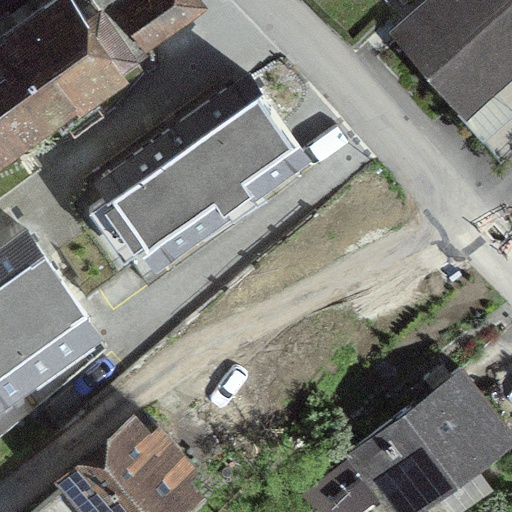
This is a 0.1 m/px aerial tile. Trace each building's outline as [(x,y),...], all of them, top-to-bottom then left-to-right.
[(194,7),(188,0),(136,0),(123,11),(148,43),(194,7)] [(511,62),(511,0),(437,0),(394,37),(457,110),(511,62)] [(0,144),(92,86),(56,30),(0,65),(0,144)] [(105,177),(157,248),(298,144),(246,74),(105,177)] [(0,408),(116,323),(50,235),(0,272),(0,408)] [(228,376),(200,396),(231,439),(259,419),(228,376)] [(397,511),(505,442),(464,379),(350,452),(388,511),(397,511)] [(86,511),(152,511),(183,487),(129,421),(59,479),(86,511)]
